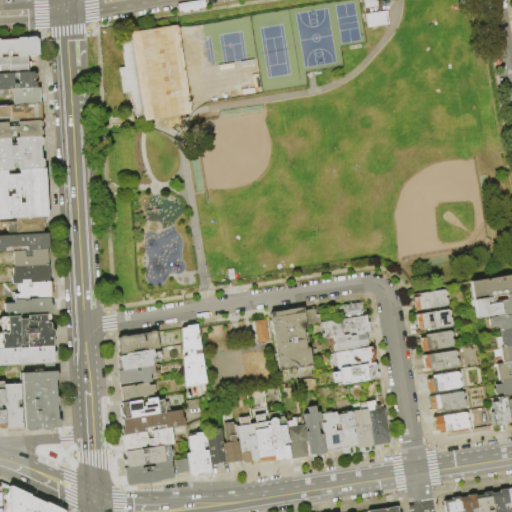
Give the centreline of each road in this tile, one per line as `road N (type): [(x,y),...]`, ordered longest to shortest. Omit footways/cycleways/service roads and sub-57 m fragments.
road 1 (residential): [(380,288),(361,283),(83,327)]
road 2 (tertiary): [(511,455),(223,502)]
road 3 (residential): [(380,288),(421,511)]
road 4 (tertiary): [(72,147),(83,327)]
road 5 (tertiary): [(65,9),(72,147)]
